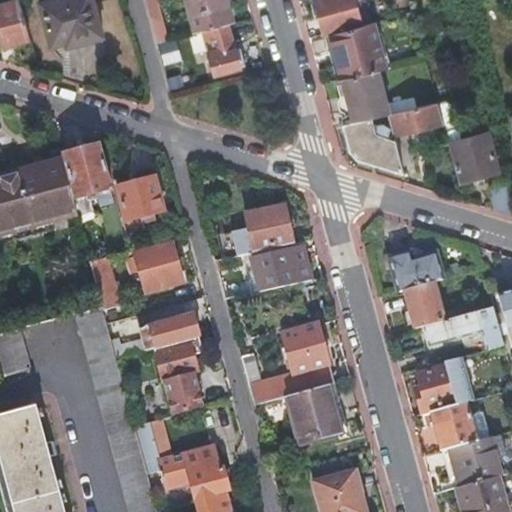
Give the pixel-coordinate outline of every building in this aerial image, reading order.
[(12,0),(13,3),(0,5),(0,34),(3,47),(30,41),(19,0),(12,0)] [(54,0),(40,4),(52,48),(66,44),(67,48),(103,38),(93,0),(54,0)] [(144,0),(156,44),(166,42),(154,0),(144,0)] [(184,0),(194,34),(203,31),(227,25),(232,23),(226,0),(184,0)] [(362,26),(355,0),(315,0),(324,36),(330,35),(362,26)] [(385,66),(373,22),(362,26),(330,35),(341,78),(370,70),(377,68),(385,66)] [(227,25),(203,31),(215,75),(244,67),(239,48),(234,50),(227,25)] [(385,101),(377,68),(370,70),(341,78),(336,80),(340,95),(337,99),(340,110),(344,112),(345,114),(347,123),(370,117),(387,112),(388,112),(385,101)] [(392,132),(440,119),(435,99),(388,112),(387,112),(392,132)] [(359,160),(403,171),(395,140),(385,136),(389,128),(381,124),(372,126),(370,117),(347,123),(344,124),(351,151),(359,160)] [(447,145),(458,184),(468,182),(468,184),(470,185),(485,180),(484,177),(499,172),(488,133),(461,141),(459,132),(453,134),(456,143),(447,145)] [(445,136),(447,145),(456,143),(453,134),(445,136)] [(64,162),(74,201),(87,197),(89,203),(99,201),(97,194),(114,190),(102,146),(62,157),(64,162)] [(0,235),(53,221),(78,215),(74,201),(64,162),(0,179),(0,235)] [(123,223),(130,253),(133,252),(136,251),(128,223),(142,219),(144,224),(155,221),(154,216),(164,213),(155,179),(118,189),(126,222),(123,223)] [(502,213),(511,215),(511,204),(506,183),(489,188),(495,211),(502,213)] [(254,253),(294,244),(285,206),(246,214),(254,253)] [(136,251),(133,252),(146,294),(184,284),(173,241),(136,251)] [(213,247),(215,262),(226,260),(240,257),(236,242),(213,247)] [(250,296),(312,281),(302,248),(257,258),(242,263),(250,296)] [(390,259),(399,293),(405,291),(435,283),(442,281),(435,256),(412,262),(409,254),(390,259)] [(103,307),(104,312),(120,308),(108,258),(91,263),(103,307)] [(226,260),(215,262),(218,273),(228,270),(226,260)] [(405,291),(415,330),(423,328),(445,322),(435,283),(405,291)] [(508,333),(511,332),(511,293),(498,297),(508,333)] [(129,511),(158,511),(135,428),(134,421),(124,385),(117,360),(114,350),(112,343),(108,326),(104,312),(103,307),(76,315),(129,511)] [(496,351),(504,348),(498,326),(493,309),(445,322),(423,328),(428,348),(482,334),(487,353),(496,351)] [(157,349),(199,339),(194,317),(151,328),(157,349)] [(287,399),(335,385),(318,325),(282,335),(291,374),(261,383),(253,355),(241,358),(254,407),(259,406),(287,399)] [(154,350),(157,349),(151,328),(147,330),(153,351),(154,350)] [(31,370),(21,329),(0,334),(0,360),(5,377),(31,370)] [(165,382),(175,418),(204,410),(195,374),(199,373),(195,357),(204,355),(199,339),(157,349),(154,350),(163,383),(165,382)] [(112,343),(114,350),(121,349),(119,342),(112,343)] [(465,405),(474,402),(462,359),(445,364),(446,367),(417,375),(423,395),(417,397),(421,413),(456,404),(457,407),(465,405)] [(343,415),(335,385),(287,399),(289,407),(299,446),(342,434),(337,417),(343,415)] [(289,407),(287,399),(259,406),(262,415),(289,407)] [(432,413),(442,453),(450,451),(475,443),(465,405),(457,407),(432,413)] [(46,445),(36,408),(15,414),(0,417),(0,457),(14,511),(64,511),(50,458),(57,456),(53,443),(46,445)] [(450,451),(459,489),(497,479),(507,476),(497,438),(475,443),(450,451)] [(230,489),(228,482),(224,467),(220,468),(214,446),(160,461),(163,472),(162,472),(164,479),(165,478),(168,489),(192,483),(199,511),(231,511),(226,491),(230,489)] [(322,511),(364,511),(355,473),(314,484),(322,511)] [(456,490),(462,511),(506,511),(497,479),(459,489),(456,490)]
